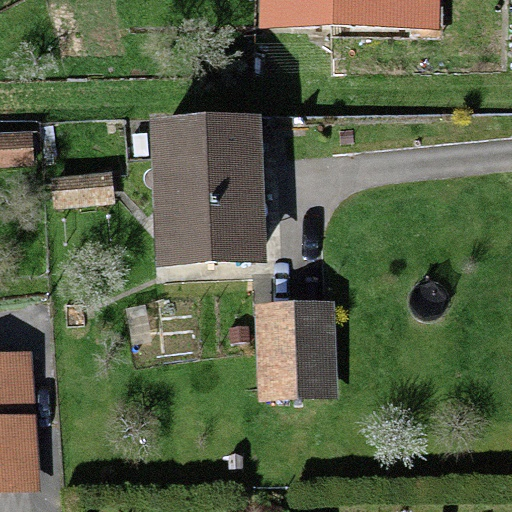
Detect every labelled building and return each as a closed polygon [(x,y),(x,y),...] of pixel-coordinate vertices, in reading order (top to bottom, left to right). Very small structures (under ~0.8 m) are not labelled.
[(254,0),(255,36),(435,37),(435,0),(254,0)] [(158,142),(160,277),(255,275),(253,141),(158,142)] [(25,144),(0,145),(0,172),(27,171),(25,144)] [(102,186),(43,191),(46,218),(104,213),(102,186)] [(256,321),(258,401),(322,399),(320,319),(256,321)] [(0,367),(0,497),(31,496),(26,366),(0,367)]
